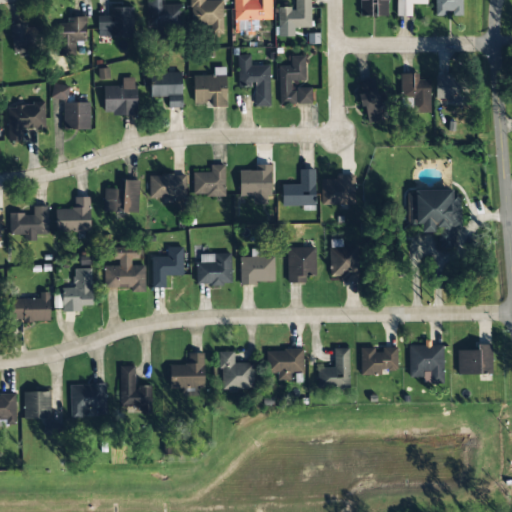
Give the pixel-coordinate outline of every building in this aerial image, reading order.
[(146,0),(145,27),(183,28),(183,5),(160,5),(160,0),(146,0)] [(223,34),(222,0),(219,0),(204,1),(204,0),(189,0),(191,26),(210,25),(210,34),(223,34)] [(271,20),(270,0),(233,0),(234,21),(271,20)] [(359,0),(359,17),(387,16),(386,0),(359,0)] [(411,17),(411,4),(426,4),(426,0),(396,0),(396,17),(411,17)] [(434,0),(434,16),(446,16),(446,14),(461,14),(460,0),(434,0)] [(98,38),(133,37),(132,7),(109,8),(110,16),(97,16),(98,38)] [(85,20),(60,20),(61,55),(75,54),(75,41),(86,41),(85,20)] [(40,51),(37,23),(10,25),(12,53),(40,51)] [(269,65),(250,65),(250,55),(237,56),(238,87),(254,87),(254,107),(270,107),(269,65)] [(279,105),(295,104),(295,90),(290,90),(290,81),(305,81),(304,56),(290,56),(290,66),(278,66),(279,105)] [(214,75),(192,76),(193,103),(210,103),(210,107),(226,107),(225,68),(214,69),(214,75)] [(182,108),(181,73),(150,74),(150,97),(168,97),(168,108),(182,108)] [(418,74),(401,74),(400,98),(413,98),(413,112),(429,112),(429,80),(418,80),(418,74)] [(435,74),(434,99),(452,99),(452,103),(463,104),(464,75),(435,74)] [(103,86),(103,114),(135,115),(136,78),(122,78),(121,86),(103,86)] [(361,94),(364,124),(385,122),(382,92),(375,93),(374,79),(359,80),(360,95),(361,94)] [(68,85),(51,84),(51,99),(67,100),(68,85)] [(296,88),(297,104),(312,104),(311,87),(296,88)] [(89,130),(89,103),(63,103),(62,129),(89,130)] [(8,141),(22,141),(22,130),(44,129),(44,104),(7,105),(8,141)] [(192,173),(193,196),(225,195),(224,165),(210,165),(210,173),(192,173)] [(271,165),(256,165),(256,171),(239,170),(238,196),(270,196),(271,165)] [(281,185),(282,206),(314,206),(314,169),(299,169),(299,185),(281,185)] [(148,198),(184,198),(185,175),(149,175),(148,198)] [(320,180),(321,205),(354,205),(354,175),(335,175),(335,180),(320,180)] [(103,211),(138,212),(138,181),(123,180),(123,189),(104,189),(103,211)] [(406,191),(407,226),(422,226),(422,232),(434,232),(434,229),(443,229),(443,238),(440,238),(440,246),(452,246),(452,226),(460,226),(459,198),(452,198),(452,190),(406,191)] [(56,233),(90,231),(89,197),(74,198),(74,209),(55,209),(56,233)] [(47,206),(32,206),(32,214),(8,214),(8,233),(23,233),(23,241),(36,241),(36,234),(47,234),(47,206)] [(357,282),(356,247),(342,247),(341,240),(328,240),(329,277),(342,277),(342,282),(357,282)] [(104,291),(145,289),(144,265),(131,266),(131,259),(138,259),(138,247),(114,248),(115,266),(103,266),(104,291)] [(182,276),(183,247),(167,247),(167,257),(151,256),(151,288),(165,288),(165,275),(182,276)] [(287,283),(306,283),(306,276),(315,275),(314,247),(286,248),(287,283)] [(274,282),(274,257),(265,257),(265,250),(251,250),(251,257),(240,257),(239,285),(255,286),(255,281),(274,282)] [(230,254),(196,254),(196,285),(231,284),(230,254)] [(73,288),(62,288),(62,312),(80,312),(80,306),(91,305),(91,268),(73,269),(73,288)] [(11,321),(49,322),(49,293),(39,292),(39,299),(11,299),(11,321)] [(408,344),(408,377),(422,377),(421,370),(430,370),(430,384),(443,383),(442,345),(430,346),(430,344),(408,344)] [(457,375),(491,375),(491,344),(477,345),(477,350),(456,351),(457,375)] [(359,350),(360,375),(380,375),(380,371),(397,370),(396,347),(382,348),(382,349),(359,350)] [(317,389),(349,388),(348,348),(333,348),(333,368),(316,368),(317,389)] [(277,381),(291,380),(291,372),(303,372),(302,350),(265,351),(266,373),(276,372),(277,381)] [(252,363),(234,363),(233,351),(219,352),(220,390),(253,389),(252,363)] [(169,365),(169,388),(203,388),(204,354),(188,353),(188,365),(169,365)] [(151,386),(135,386),(135,367),(119,367),(119,405),(141,405),(142,414),(151,414),(151,386)] [(69,385),(70,417),(81,417),(81,412),(105,411),(104,384),(69,385)] [(22,392),(23,419),(50,418),(50,392),(22,392)] [(16,425),(15,394),(0,394),(0,420),(6,420),(6,425),(16,425)] [(42,434),(59,437),(62,423),(45,420),(42,434)]
